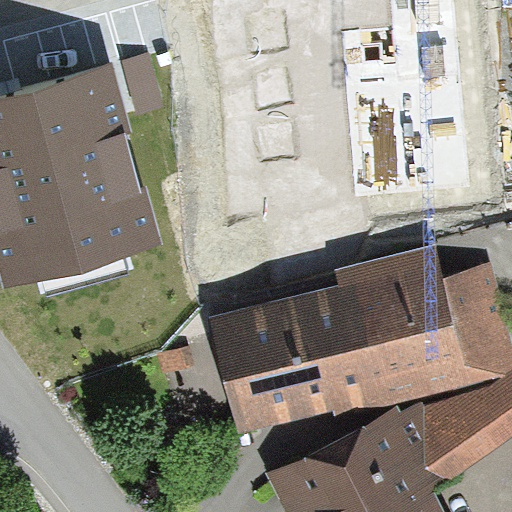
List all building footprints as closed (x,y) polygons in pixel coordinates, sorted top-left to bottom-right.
[(247,0),(257,37),(339,16),(346,43),(403,28),(395,0),(247,0)] [(511,18),(240,81),(272,219),(511,162),(511,18)] [(149,55),(124,62),(138,111),(163,104),(149,55)] [(0,98),(0,244),(15,295),(166,248),(146,185),(143,186),(127,135),(131,134),(110,65),(0,98)] [(209,318),(241,435),(313,415),(333,410),(335,415),(395,397),(400,406),(425,400),(511,367),(511,349),(488,260),(442,272),(436,243),(336,270),(338,284),(209,318)] [(511,367),(425,400),(447,468),(511,424),(511,367)] [(452,511),(434,474),(447,468),(425,400),(400,406),(395,397),(270,460),(296,511),(452,511)]
